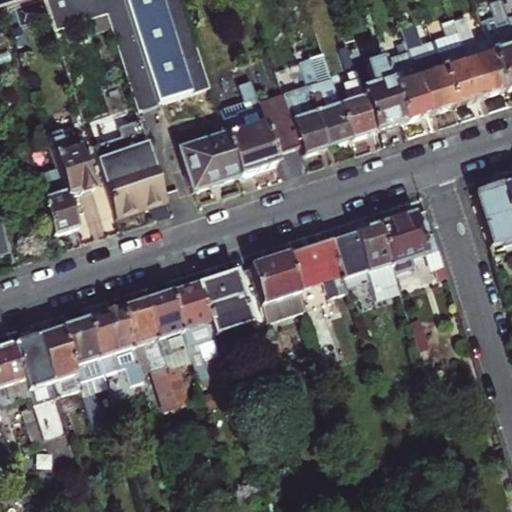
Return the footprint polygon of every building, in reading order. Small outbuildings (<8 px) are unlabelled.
[(41,0),(44,9),(70,0),(41,0)] [(104,18),(135,113),(208,90),(178,0),(70,0),(44,9),(53,35),(104,18)] [(479,23),(483,34),(503,93),(511,90),(511,36),(506,19),(500,1),(488,5),(493,18),(479,23)] [(453,24),(478,101),(490,97),(503,93),(483,34),(478,36),(476,30),(469,32),(468,30),(466,30),(463,20),(453,24)] [(445,38),(431,42),(453,110),(465,106),(478,101),(453,24),(452,21),(440,25),(445,38)] [(412,25),(398,30),(403,44),(427,118),(440,114),(453,110),(431,42),(419,46),(412,25)] [(358,90),(373,136),(388,131),(402,126),(381,63),(374,41),(368,43),(374,62),(371,63),(369,57),(362,59),(364,65),(362,66),(368,86),(358,90)] [(415,122),(427,118),(403,44),(394,47),(398,58),(381,63),(402,126),(415,122)] [(348,104),(338,107),(350,143),(361,139),(373,136),(358,90),(346,50),(339,53),(349,85),(343,87),(348,104)] [(316,87),(330,82),(322,58),(308,63),(316,87)] [(298,66),(326,151),(337,147),(350,143),(338,107),(330,82),(316,87),(308,63),(298,66)] [(297,93),(282,98),(300,151),(302,159),(314,155),(326,151),(298,66),(289,69),(297,93)] [(282,98),(277,82),(251,91),(273,160),(286,156),(300,151),(282,98)] [(275,167),(273,160),(251,91),(249,85),(236,89),(241,104),(247,102),(250,112),(235,117),(235,118),(219,124),(221,128),(224,138),(237,179),(260,172),(275,167)] [(250,112),(247,102),(241,104),(216,113),(219,124),(235,118),(235,117),(250,112)] [(221,128),(175,144),(178,153),(224,138),(221,128)] [(68,137),(66,132),(58,135),(59,139),(63,138),(64,143),(69,142),(68,137)] [(92,188),(74,135),(68,137),(69,142),(64,143),(63,138),(59,139),(58,135),(44,139),(55,172),(70,218),(77,216),(72,199),(82,196),(90,193),(92,188)] [(237,179),(224,138),(178,153),(191,194),(209,188),(237,179)] [(144,210),(164,203),(146,146),(95,162),(113,220),(144,210)] [(75,232),(70,218),(55,172),(31,180),(50,240),(65,235),(75,232)] [(511,185),(499,190),(511,228),(511,185)] [(511,248),(511,228),(499,190),(487,194),(472,199),(501,289),(509,286),(500,257),(507,254),(506,250),(511,248)] [(397,223),(376,230),(392,277),(411,271),(411,268),(409,262),(421,258),(437,252),(424,214),(397,223)] [(352,238),(329,246),(344,293),(368,285),(375,305),(398,297),(392,277),(376,230),(352,238)] [(309,252),(285,260),(296,294),(329,284),(334,300),(345,296),(344,293),(329,246),(309,252)] [(446,281),(437,252),(421,258),(430,287),(446,281)] [(303,315),(302,311),(296,294),(285,260),(255,270),(247,272),(265,327),(303,315)] [(195,289),(212,341),(250,328),(233,277),(212,284),(195,289)] [(215,352),(212,341),(195,289),(184,293),(169,298),(191,365),(198,386),(209,383),(200,357),(215,352)] [(191,365),(169,298),(156,302),(143,306),(175,407),(177,411),(187,408),(175,370),(191,365)] [(164,411),(175,407),(143,306),(131,310),(118,314),(131,353),(141,349),(149,373),(152,381),(154,380),(164,411)] [(160,441),(139,377),(131,353),(118,314),(103,319),(85,325),(103,379),(115,375),(123,372),(128,389),(147,445),(160,441)] [(107,392),(103,379),(85,325),(74,329),(59,334),(79,395),(91,432),(102,428),(91,397),(107,392)] [(35,341),(55,403),(79,395),(59,334),(48,337),(35,341)] [(270,334),(254,339),(271,393),(288,387),(270,334)] [(26,344),(11,349),(28,401),(31,410),(36,426),(48,422),(43,407),(55,403),(35,341),(26,344)] [(0,410),(28,401),(11,349),(0,352),(0,410)] [(141,349),(131,353),(139,377),(149,373),(141,349)] [(128,389),(123,372),(115,375),(120,391),(128,389)] [(33,449),(43,446),(36,426),(31,410),(21,413),(33,449)]
